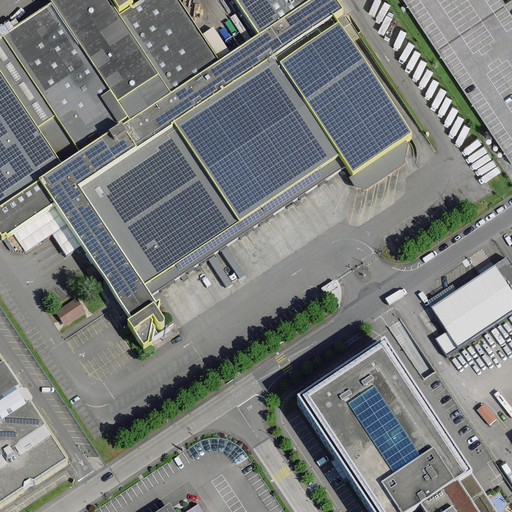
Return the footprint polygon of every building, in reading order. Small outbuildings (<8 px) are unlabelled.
[(322,0),(319,2),(317,0),(230,0),(259,43),(221,69),(175,0),(152,0),(134,12),(125,0),(104,0),(105,0),(104,0),(44,0),(51,10),(0,43),(0,241),(3,246),(6,243),(8,245),(15,240),(26,256),(53,238),(67,260),(79,251),(133,332),(128,335),(144,358),(150,355),(141,341),(168,323),(161,312),(156,315),(148,302),(345,172),(353,184),(413,145),(339,33),(349,26),(331,0),(322,0)] [(511,0),(409,0),(511,155),(511,0)] [(215,57),(226,53),(217,28),(206,32),(215,57)] [(511,267),(508,262),(432,312),(448,335),(436,343),(447,359),(511,316),(511,267)] [(64,324),(87,313),(80,298),(57,309),(64,324)] [(384,345),(297,402),(368,511),(420,511),(472,478),(384,345)] [(0,507),(69,462),(0,358),(0,507)] [(494,511),(472,478),(420,511),(494,511)] [(183,511),(176,511),(171,504),(158,511),(204,511),(198,503),(183,511)]
